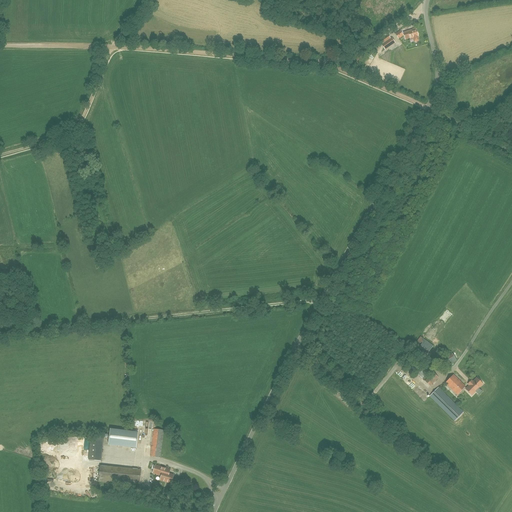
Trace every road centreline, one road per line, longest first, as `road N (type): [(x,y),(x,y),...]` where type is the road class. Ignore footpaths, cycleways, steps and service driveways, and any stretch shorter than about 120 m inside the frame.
road 1 (unclassified): [(213,511),(428,109)]
road 2 (unclassified): [(428,109),(320,63),(112,46)]
road 3 (track): [(0,154),(71,131),(112,46)]
road 4 (track): [(425,4),(361,49),(320,63)]
